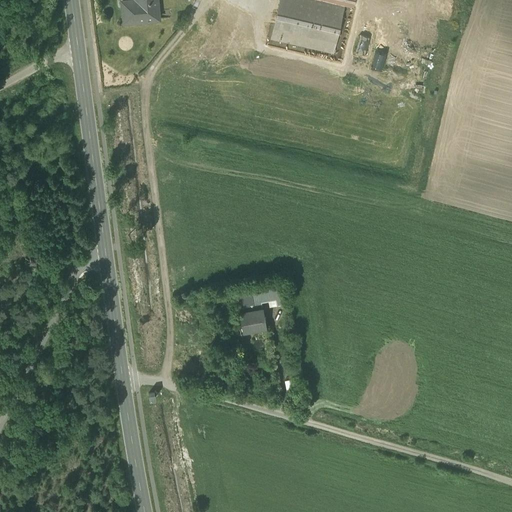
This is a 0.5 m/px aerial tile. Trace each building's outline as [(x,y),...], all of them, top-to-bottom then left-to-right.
[(135,0),(135,4),(122,5),(123,23),(159,19),(157,0),(135,0)] [(344,7),(314,0),(280,0),(274,27),(272,38),(333,52),(336,41),(344,7)] [(393,28),(390,43),(404,46),(407,31),(393,28)] [(371,74),(383,76),(386,60),(373,59),(371,74)] [(283,287),(259,291),(261,302),(276,300),(277,306),(286,304),(283,287)] [(259,291),(237,295),(240,312),(262,308),(261,302),(259,291)] [(240,312),(239,312),(243,330),(257,327),(257,329),(266,327),(263,308),(262,308),(240,312)] [(148,386),(146,397),(157,399),(159,388),(148,386)]
